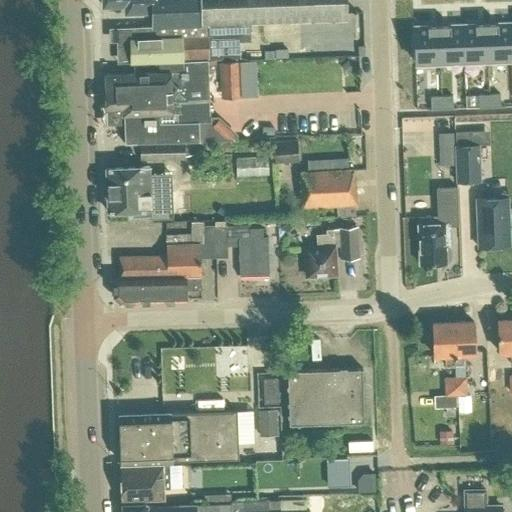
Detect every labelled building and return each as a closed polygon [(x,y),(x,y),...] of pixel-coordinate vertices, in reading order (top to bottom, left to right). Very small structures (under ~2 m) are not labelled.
[(100,0),(101,5),(123,5),(124,12),(151,11),(151,30),(137,30),(137,42),(129,43),(129,44),(127,48),(129,52),(129,57),(127,61),(130,65),(130,66),(133,66),(133,73),(105,74),(105,91),(104,92),(105,110),(106,126),(123,125),(124,142),(184,141),(199,141),(199,122),(210,122),(208,59),(239,58),(239,35),(222,36),(222,21),(346,17),(345,0),(100,0)] [(510,19),(486,20),(487,56),(511,55),(510,19)] [(486,20),(462,21),(464,57),(487,56),(486,20)] [(462,21),(438,22),(440,58),(464,57),(462,21)] [(438,22),(414,23),(415,59),(440,58),(438,22)] [(218,61),(220,97),(241,96),(240,60),(218,61)] [(500,93),(489,94),(489,107),(500,107),(500,93)] [(489,94),(478,94),(478,107),(489,107),(489,94)] [(452,95),(441,96),(442,109),(453,108),(452,95)] [(441,96),(430,96),(431,109),(442,109),(441,96)] [(454,144),(455,182),(480,181),(479,144),(489,144),(488,130),(455,131),(455,144),(454,144)] [(273,141),(274,162),(299,161),(298,140),(273,141)] [(138,145),(139,160),(184,159),(183,144),(138,145)] [(440,162),(454,161),(453,146),(440,146),(440,162)] [(263,155),(230,157),(232,175),(264,173),(263,155)] [(148,167),(105,168),(107,211),(131,210),(131,216),(150,216),(150,219),(158,218),(179,218),(178,192),(172,193),(171,182),(157,182),(149,183),(148,167)] [(353,169),(300,172),(301,206),(336,204),(337,216),(355,216),(353,169)] [(418,226),(417,226),(418,265),(445,264),(444,248),(449,247),(449,227),(456,226),(455,188),(435,189),(436,217),(417,218),(418,226)] [(475,199),(477,247),(509,246),(507,198),(475,199)] [(227,224),(214,225),(215,258),(227,258),(227,245),(238,245),(239,276),(269,275),(268,236),(263,236),(263,228),(249,228),(249,237),(238,237),(227,237),(227,224)] [(118,278),(113,278),(113,295),(119,301),(156,300),(158,302),(162,302),(164,300),(184,299),(184,290),(200,289),(199,258),(215,258),(214,225),(202,225),(203,243),(166,244),(166,255),(118,257),(118,278)] [(338,229),(340,258),(358,256),(356,228),(338,229)] [(326,230),(326,234),(316,234),(317,247),(304,247),(306,276),(310,276),(310,278),(318,277),(318,276),(335,274),(332,229),(326,230)] [(511,320),(497,321),(498,353),(509,352),(509,364),(511,364),(511,320)] [(453,322),(433,323),(433,355),(444,355),(445,367),(454,367),(453,322)] [(473,322),(453,322),(454,367),(463,366),(463,354),(474,354),(473,322)] [(361,369),(286,371),(288,425),(362,423),(361,369)] [(466,394),(465,375),(454,376),(455,395),(466,394)] [(454,376),(443,376),(444,395),(455,395),(454,376)] [(277,378),(263,379),(263,404),(278,403),(277,378)] [(275,408),(258,409),(259,434),(276,433),(275,408)] [(119,414),(121,463),(238,458),(237,410),(119,414)] [(452,430),(439,431),(439,444),(453,443),(452,430)] [(168,478),(168,470),(172,469),(172,465),(162,466),(162,464),(120,466),(121,499),(163,498),(162,478),(168,478)] [(369,488),(369,470),(353,470),(353,487),(369,488)] [(309,511),(306,511),(305,499),(267,500),(267,501),(232,502),(231,511),(230,511),(230,504),(146,507),(146,503),(121,504),(121,511),(309,511)]
